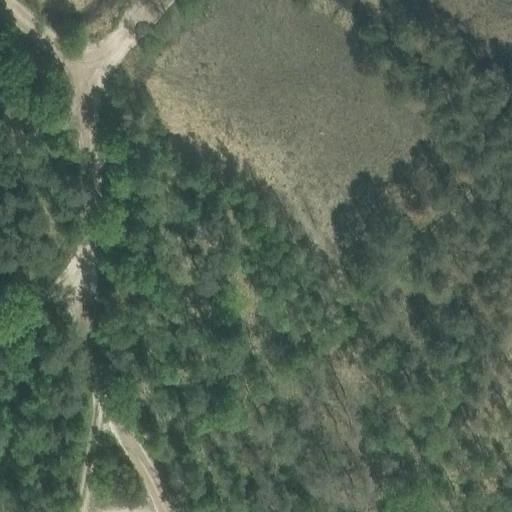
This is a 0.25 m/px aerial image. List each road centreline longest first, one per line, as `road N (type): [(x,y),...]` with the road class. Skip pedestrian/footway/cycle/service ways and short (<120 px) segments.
road 1 (track): [(71,511),(92,412),(88,126),(96,62),(163,0)]
road 2 (track): [(92,412),(161,511)]
